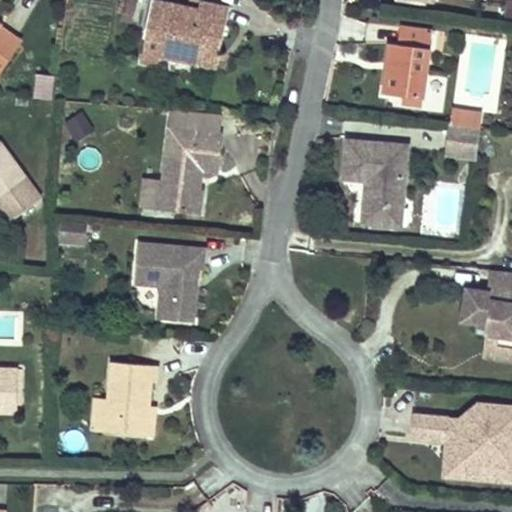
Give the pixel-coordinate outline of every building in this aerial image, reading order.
[(135,11),(138,0),(127,0),(125,8),(135,11)] [(222,52),(230,7),(201,1),(200,9),(188,7),(154,0),(153,0),(141,63),(162,67),(164,57),(200,65),(203,51),(207,49),(222,52)] [(200,9),(201,1),(201,0),(189,0),(188,7),(200,9)] [(132,21),(135,11),(125,8),(122,19),(132,21)] [(0,71),(21,41),(1,28),(4,24),(0,20),(0,71)] [(424,99),(433,31),(401,27),(399,44),(392,43),(389,63),(393,64),(392,70),(388,70),(385,93),(424,99)] [(218,68),(222,52),(207,49),(203,51),(200,65),(218,68)] [(52,98),(55,78),(38,76),(35,96),(52,98)] [(423,107),(424,99),(403,96),(402,105),(423,107)] [(481,129),(483,111),(454,107),(453,115),(463,116),(462,126),(481,129)] [(95,131),(83,112),(67,123),(78,141),(95,131)] [(462,126),(463,116),(453,115),(451,125),(462,126)] [(477,159),(481,129),(462,126),(451,125),(447,155),(477,159)] [(218,171),(222,134),(170,128),(164,180),(163,185),(160,188),(157,207),(201,212),(203,189),(196,188),(198,179),(202,179),(203,169),(218,171)] [(403,208),(408,146),(349,140),(345,178),(368,180),(372,180),(371,188),(367,187),(364,222),(391,225),(393,208),(403,208)] [(42,199),(2,143),(0,142),(0,206),(11,221),(42,199)] [(157,207),(160,188),(163,185),(164,180),(143,177),(140,205),(157,207)] [(401,226),(403,208),(393,208),(391,225),(401,226)] [(85,242),(87,223),(61,221),(59,240),(85,242)] [(192,288),(193,278),(198,279),(199,268),(204,268),(205,249),(140,243),(136,283),(162,285),(159,319),(194,322),(197,288),(192,288)] [(511,271),(493,270),(490,291),(468,287),(462,320),(478,323),(477,332),(486,333),(499,335),(497,345),(511,347),(511,271)] [(511,361),(511,347),(497,345),(499,335),(486,333),(483,357),(511,361)] [(148,436),(153,382),(158,383),(159,366),(113,362),(106,432),(148,436)] [(0,411),(18,412),(19,368),(0,368),(0,411)] [(106,432),(109,399),(94,397),(91,430),(106,432)] [(511,449),(511,406),(479,404),(461,419),(414,415),(412,437),(453,441),(452,448),(447,448),(445,471),(471,473),(480,465),(508,468),(510,449),(511,449)] [(156,436),(159,406),(151,405),(148,436),(156,436)] [(511,484),(511,449),(510,449),(508,468),(480,465),(471,473),(445,471),(445,478),(511,484)] [(195,511),(207,511),(214,507),(209,500),(194,511),(195,511)]
